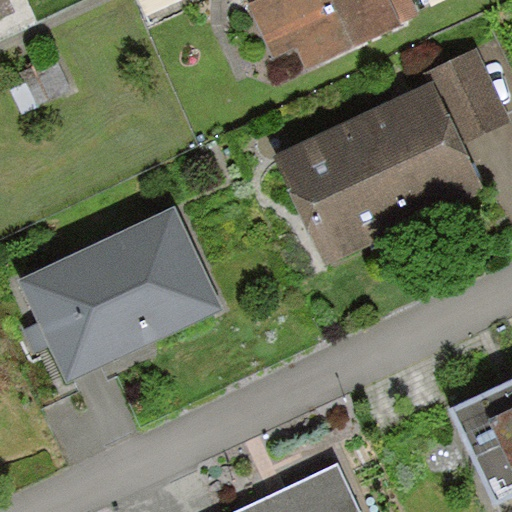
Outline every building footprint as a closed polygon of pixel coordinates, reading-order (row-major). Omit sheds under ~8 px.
[(142,0),(152,21),(197,0),(142,0)] [(423,19),(414,0),(269,0),(249,10),(274,63),(294,54),(305,75),(423,19)] [(431,89),(279,156),(322,253),(483,182),(459,130),(496,114),(471,56),(425,77),(431,89)] [(226,311),(179,212),(24,283),(70,383),(226,311)] [(511,383),(456,410),(501,504),(511,498),(511,383)] [(367,511),(345,463),(239,511),(367,511)]
